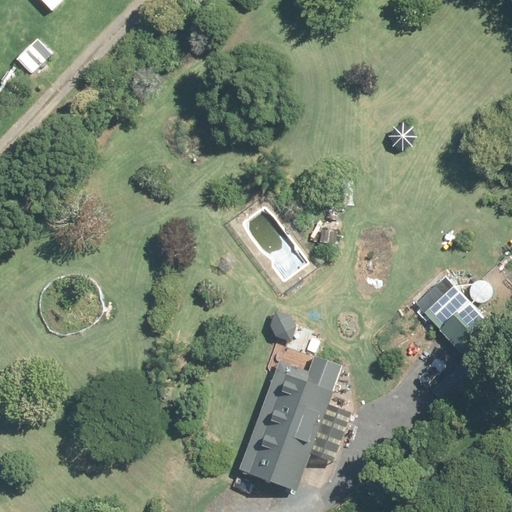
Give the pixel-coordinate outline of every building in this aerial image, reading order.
[(65,0),(38,0),(53,15),(67,2),(65,0)] [(55,55),(40,40),(18,61),(33,77),(55,55)] [(309,227),(309,247),(337,247),(337,227),(309,227)] [(449,276),(417,305),(474,368),(506,339),(449,276)] [(299,330),(285,310),(268,322),(282,342),(299,330)] [(297,494),(340,368),(316,360),(311,375),(279,364),(242,475),(297,494)]
